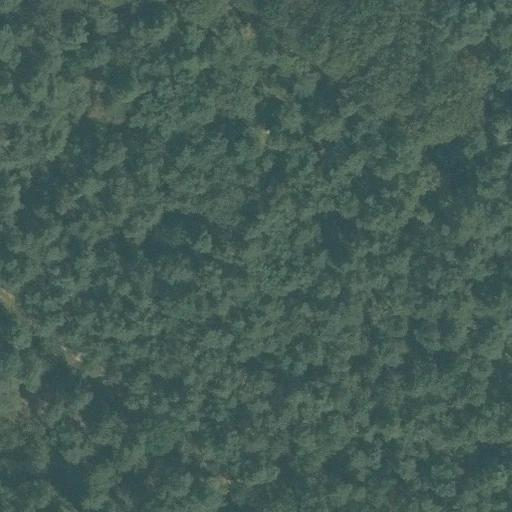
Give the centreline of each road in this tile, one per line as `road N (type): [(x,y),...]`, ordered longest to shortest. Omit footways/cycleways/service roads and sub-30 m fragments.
road 1 (track): [(267,511),(0,300)]
road 2 (track): [(335,0),(460,65),(511,67)]
